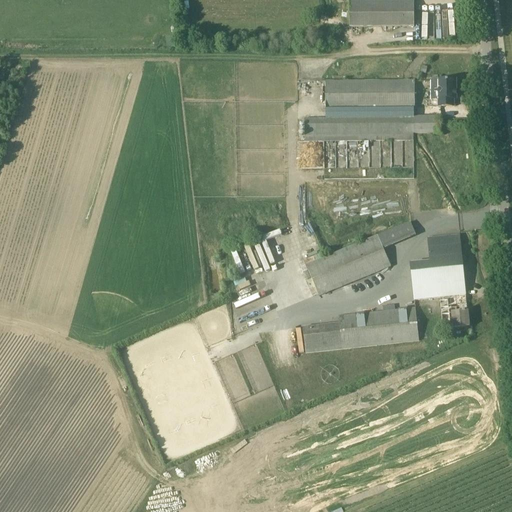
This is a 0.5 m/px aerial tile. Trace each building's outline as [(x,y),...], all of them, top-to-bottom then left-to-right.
[(414,0),(349,0),(350,28),(415,28),(414,0)] [(456,81),(437,81),(430,81),(430,101),(437,101),(438,106),(454,107),(454,100),(456,100),(456,81)] [(325,82),(326,110),(326,118),(414,118),(414,110),(414,82),(325,82)] [(304,138),(305,138),(305,142),(413,141),(413,134),(441,134),(441,121),(441,118),(414,118),(326,118),(304,118),(304,138)] [(391,266),(383,248),(408,238),(415,235),(411,224),(306,266),(318,296),(391,266)] [(250,248),(277,238),(275,233),(237,247),(247,273),(252,271),(248,260),(254,258),(250,248)] [(460,236),(450,237),(428,239),(430,262),(410,264),(411,275),(414,300),(465,295),(460,236)] [(468,313),(451,314),(449,314),(448,301),(440,302),(442,323),(452,322),(453,329),(469,327),(468,313)] [(414,308),(338,316),(339,324),(303,328),(305,352),(417,341),(425,341),(423,326),(416,326),(414,308)]
